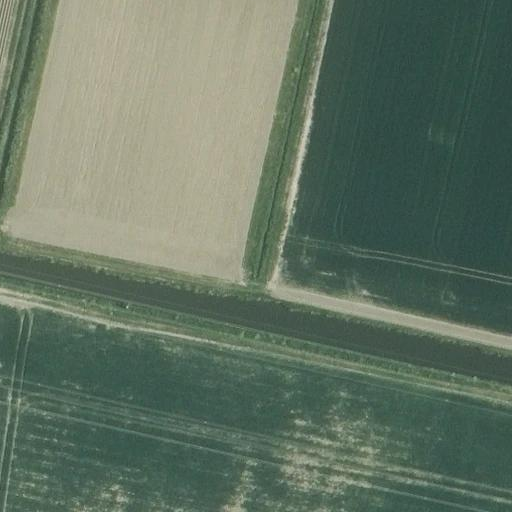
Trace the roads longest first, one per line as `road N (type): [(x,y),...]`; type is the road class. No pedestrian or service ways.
road 1 (track): [(511,346),(0,238)]
road 2 (track): [(0,299),(511,402)]
